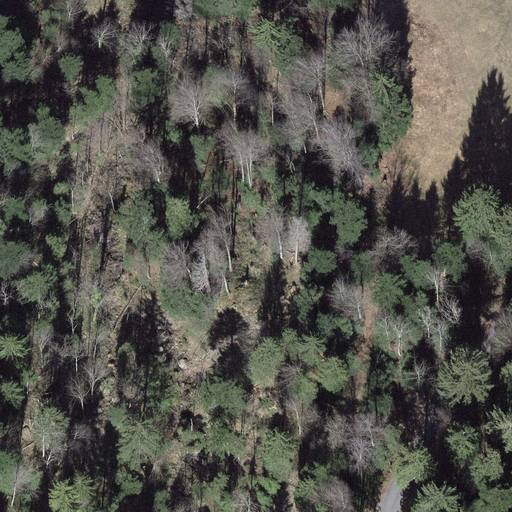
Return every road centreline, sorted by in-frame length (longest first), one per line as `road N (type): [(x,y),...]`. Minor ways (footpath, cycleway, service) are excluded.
road 1 (track): [(289,511),(355,396),(386,283),(433,239),(511,199)]
road 2 (unclassified): [(406,511),(438,422),(466,375),(511,328)]
